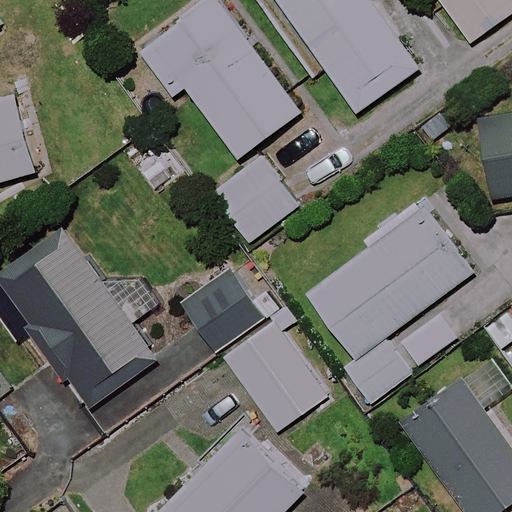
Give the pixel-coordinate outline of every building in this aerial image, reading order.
[(303,113),(216,0),(202,0),(140,47),(176,94),(187,86),(242,158),(303,113)] [(278,0),(359,113),(421,69),(371,0),(278,0)] [(511,0),(442,0),(472,42),(511,14),(511,0)] [(0,181),(35,172),(15,101),(0,105),(0,181)] [(511,113),(479,118),(492,199),(511,195),(511,113)] [(300,209),(266,158),(216,191),(249,242),(300,209)] [(428,206),(372,247),(309,293),(357,358),(346,366),(373,403),(413,373),(387,337),(476,271),(428,206)] [(2,272),(35,320),(30,324),(69,380),(75,377),(95,405),(158,361),(66,228),(2,272)] [(267,314),(230,265),(181,303),(219,352),(267,314)] [(330,395),(278,322),(228,357),(280,431),(330,395)] [(498,511),(511,503),(511,451),(461,377),(403,416),(468,511),(498,511)] [(286,511),(307,492),(244,429),(160,511),(286,511)]
